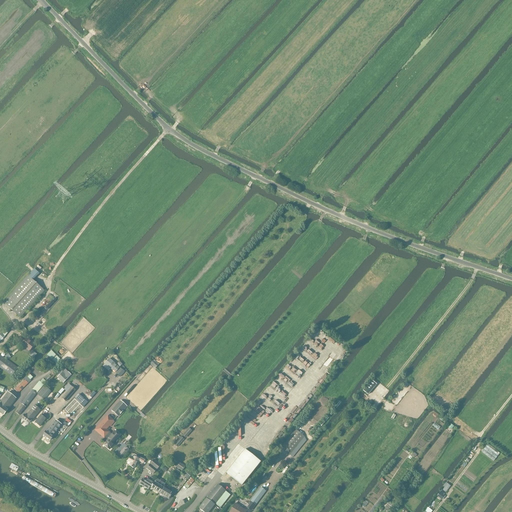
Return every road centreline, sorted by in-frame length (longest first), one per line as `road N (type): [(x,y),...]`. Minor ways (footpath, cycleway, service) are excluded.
road 1 (unclassified): [(511,279),(336,214),(187,142),(41,0)]
road 2 (track): [(476,267),(379,398),(392,407)]
road 3 (tertiary): [(142,511),(0,428)]
